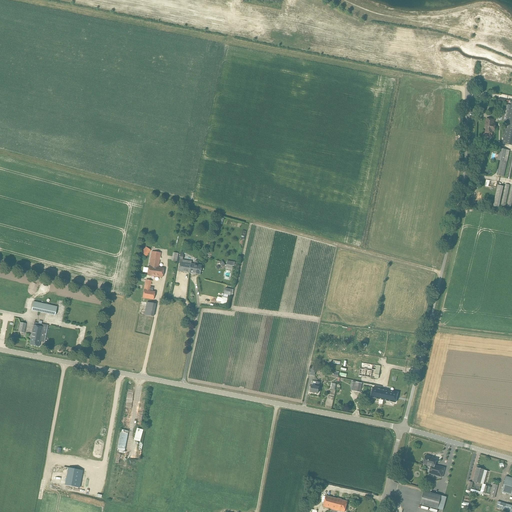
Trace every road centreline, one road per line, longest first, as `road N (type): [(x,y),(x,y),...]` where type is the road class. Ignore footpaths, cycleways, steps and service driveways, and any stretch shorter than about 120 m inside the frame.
road 1 (track): [(0,151),(441,271)]
road 2 (tertiary): [(400,428),(0,349)]
road 3 (unclassified): [(400,428),(462,183),(465,87)]
